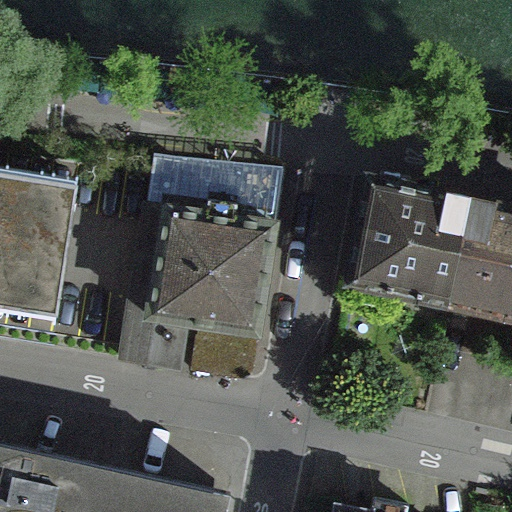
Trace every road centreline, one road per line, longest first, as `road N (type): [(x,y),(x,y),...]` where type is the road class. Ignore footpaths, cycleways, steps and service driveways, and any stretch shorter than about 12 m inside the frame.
road 1 (residential): [(280,422),(331,141)]
road 2 (residential): [(0,377),(280,422)]
road 3 (residential): [(280,422),(511,475)]
